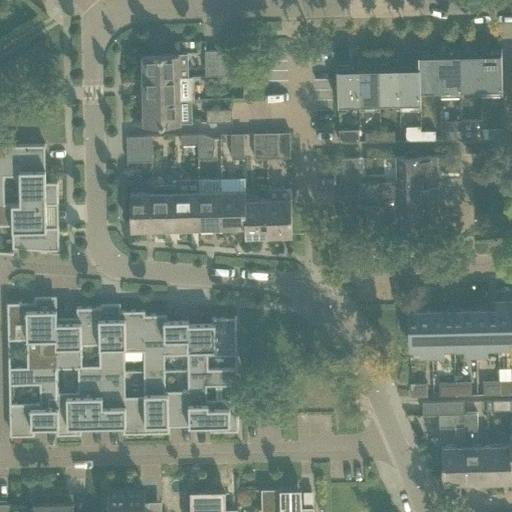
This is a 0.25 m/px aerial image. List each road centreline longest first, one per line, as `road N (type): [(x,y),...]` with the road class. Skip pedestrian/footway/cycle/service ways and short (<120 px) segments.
road 1 (residential): [(0,457),(307,454),(395,425)]
road 2 (tertiary): [(101,15),(392,3)]
road 3 (tertiary): [(106,260),(95,240),(91,45),(101,15)]
road 4 (tertiary): [(309,295),(281,282),(127,271),(106,260)]
road 5 (residential): [(309,295),(343,276),(464,272)]
road 6 (tertiary): [(395,425),(338,320),(309,295)]
road 7 (residential): [(392,3),(511,0)]
